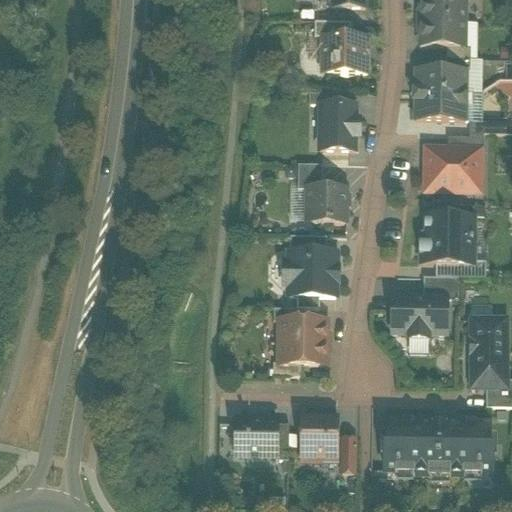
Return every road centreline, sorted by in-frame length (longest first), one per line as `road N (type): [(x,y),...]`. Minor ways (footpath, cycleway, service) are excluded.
road 1 (track): [(75,0),(58,168),(12,390),(0,413)]
road 2 (residential): [(396,0),(398,65),(351,399)]
road 3 (tertiary): [(72,511),(108,201)]
road 4 (tertiary): [(108,201),(34,503)]
road 5 (tertiary): [(133,0),(108,201)]
